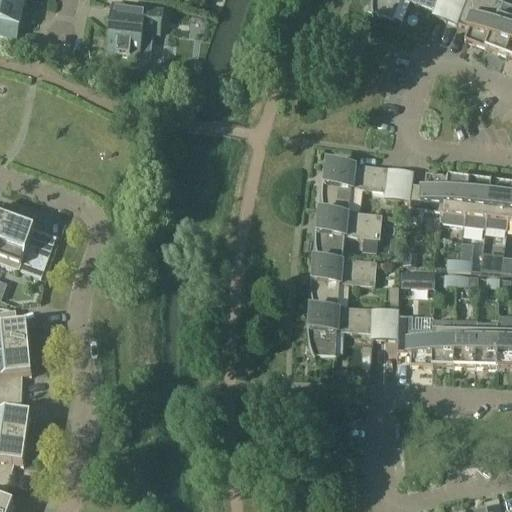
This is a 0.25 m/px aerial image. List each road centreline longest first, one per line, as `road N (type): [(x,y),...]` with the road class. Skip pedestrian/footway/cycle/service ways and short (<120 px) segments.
road 1 (residential): [(65,511),(84,392),(76,309),(96,231),(75,200),(0,174)]
road 2 (residential): [(511,387),(395,383),(387,392),(400,472),(511,456)]
road 3 (residential): [(511,94),(431,67),(417,75),(405,151),(511,161)]
